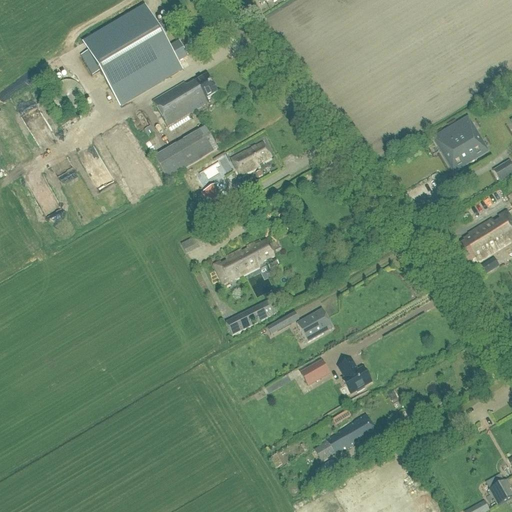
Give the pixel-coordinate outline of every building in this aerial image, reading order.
[(162,38),(175,30),(168,20),(156,27),(145,7),(82,44),(120,107),(182,71),(178,64),(187,59),(178,43),(169,49),(162,38)] [(207,100),(217,94),(207,76),(187,88),(184,85),(167,95),(169,99),(162,102),(160,99),(153,104),(167,128),(209,104),(207,100)] [(54,105),(56,107),(57,109),(59,111),(61,112),(64,113),(66,114),(69,114),(71,113),(74,113),(76,111),(78,110),(80,108),(81,106),(82,104),(83,102),(83,99),(83,96),(83,94),(82,91),(80,89),(79,87),(76,85),(74,84),(72,83),(69,83),(66,83),(64,83),(61,84),(59,86),(57,88),(55,90),(54,92),(53,95),(53,97),(53,100),(53,103),(54,105)] [(488,153),(468,120),(434,140),(437,146),(442,153),(445,151),(457,171),(488,153)] [(204,130),(154,160),(167,182),(217,152),(204,130)] [(263,163),(271,159),(263,144),(230,161),(239,178),(259,168),(258,165),(263,162),(263,163)] [(217,176),(214,170),(221,166),(218,161),(203,170),(209,180),(217,176)] [(511,166),(509,163),(493,173),(499,184),(511,175),(511,166)] [(213,187),(200,195),(213,217),(226,209),(213,187)] [(453,249),(464,267),(474,261),(477,264),(511,242),(511,221),(507,213),(498,218),(500,221),(494,224),(491,221),(468,235),(470,239),(453,249)] [(206,232),(181,245),(187,256),(211,243),(211,242),(214,241),(210,234),(208,235),(206,232)] [(240,250),(224,258),(227,263),(221,266),(220,263),(213,267),(223,286),(229,283),(259,268),(258,266),(263,264),(263,263),(266,262),(270,259),(274,258),(266,242),(255,248),(254,245),(247,248),(248,252),(243,255),(240,250)] [(267,265),(269,270),(278,266),(276,260),(272,262),(270,259),(266,262),(267,265)] [(481,268),(486,276),(490,273),(485,265),(481,268)] [(264,295),(257,279),(252,281),(259,297),(264,295)] [(253,311),(226,325),(232,338),(260,324),(253,311)] [(322,311),(296,326),(307,345),(333,330),(322,311)] [(288,318),(267,330),(271,336),(292,325),(288,318)] [(307,386),(327,374),(321,362),(300,374),(307,386)] [(362,370),(357,373),(351,362),(339,369),(345,380),(342,382),(351,396),(356,393),(357,395),(364,390),(363,388),(370,384),(362,370)] [(291,378),(269,388),(271,393),(293,383),(291,378)] [(366,438),(375,432),(366,416),(356,422),(340,434),(326,443),(327,444),(312,453),(320,465),(340,453),(341,454),(355,446),(353,442),(358,439),(360,443),(367,440),(366,438)] [(333,462),(315,473),(321,482),(339,472),(333,462)] [(488,492),(497,508),(511,499),(511,496),(509,491),(511,490),(506,482),(488,492)] [(409,493),(413,501),(427,493),(423,485),(409,493)] [(488,511),(484,503),(468,511),(488,511)]
